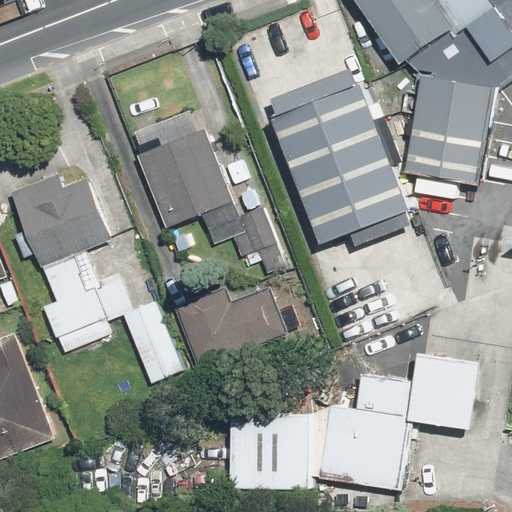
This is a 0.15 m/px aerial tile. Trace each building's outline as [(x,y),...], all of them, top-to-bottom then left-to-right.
[(511,0),(355,0),(394,64),(409,56),(422,72),(493,84),(511,72),(511,0)] [(493,84),(422,72),(408,158),(479,170),(493,84)] [(422,215),(369,83),(281,118),(334,250),(422,215)] [(213,243),(234,234),(248,268),(283,254),(263,205),(240,215),(206,130),(200,133),(191,109),(133,133),(143,156),(138,158),(166,228),(201,214),(213,243)] [(74,254),(114,238),(84,163),(12,191),(56,301),(42,306),(61,355),(115,333),(96,285),(88,288),(74,254)] [(0,278),(9,276),(0,250),(0,278)] [(230,300),(227,290),(175,308),(194,363),(286,332),(270,286),(230,300)] [(187,366),(157,298),(123,313),(153,381),(187,366)] [(0,459),(54,440),(13,331),(0,335),(0,459)] [(333,404),(320,475),(401,490),(415,417),(468,427),(480,363),(418,351),(412,382),(361,372),(354,407),(333,404)] [(315,428),(234,430),(235,483),(316,481),(315,428)]
